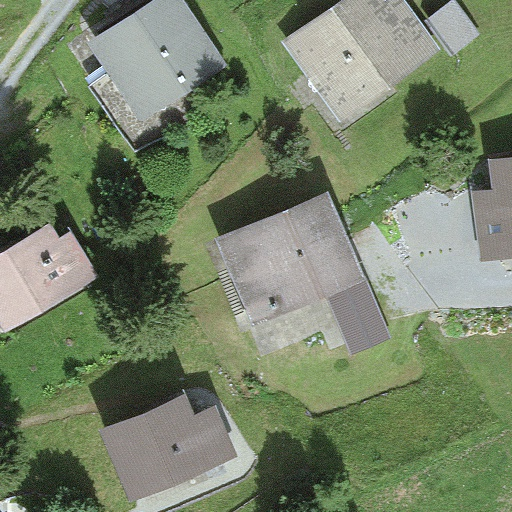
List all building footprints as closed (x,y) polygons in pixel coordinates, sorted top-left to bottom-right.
[(136,151),(165,132),(146,102),(212,59),(173,0),(172,0),(106,44),(121,68),(94,86),(136,151)] [(381,74),(385,79),(428,48),(402,12),(388,22),(372,0),(355,0),(297,42),(341,103),(381,74)] [(474,31),(453,3),(431,19),(452,48),(474,31)] [(480,196),(486,240),(511,237),(511,166),(502,167),(505,192),(480,196)] [(230,243),(256,305),(348,267),(323,205),(230,243)] [(43,236),(0,261),(0,289),(13,313),(86,270),(69,240),(52,250),(43,236)] [(353,343),(383,331),(363,282),(333,294),(353,343)] [(118,429),(140,481),(221,447),(206,411),(186,419),(180,403),(118,429)]
